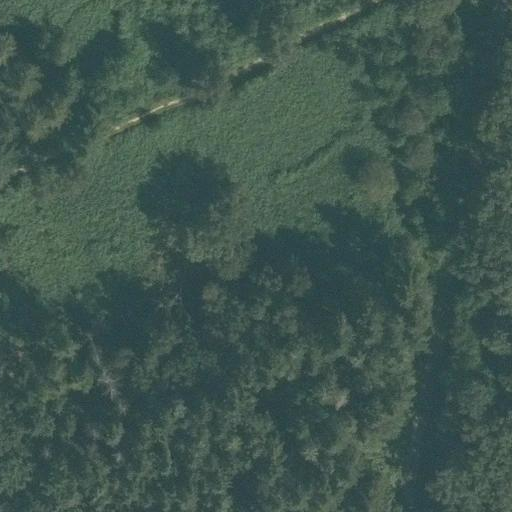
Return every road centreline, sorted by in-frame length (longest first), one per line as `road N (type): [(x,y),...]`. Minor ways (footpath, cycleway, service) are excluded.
road 1 (unclassified): [(404,511),(501,0)]
road 2 (track): [(375,0),(267,60),(0,183)]
